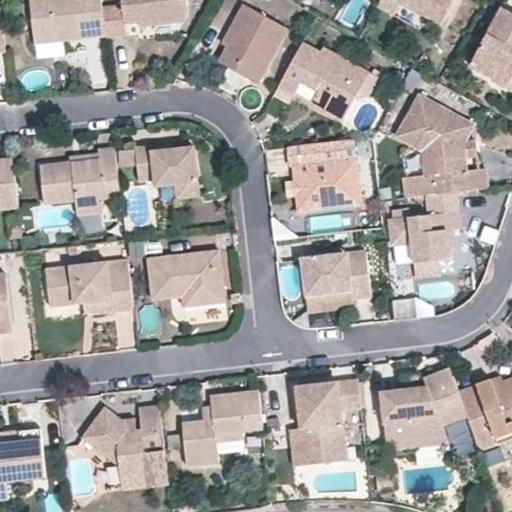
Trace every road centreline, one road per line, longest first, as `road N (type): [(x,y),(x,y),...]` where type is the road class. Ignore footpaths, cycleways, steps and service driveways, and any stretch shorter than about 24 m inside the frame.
road 1 (residential): [(267,353),(244,159),(232,130),(204,109),(175,104),(0,124)]
road 2 (residential): [(511,257),(487,310),(459,328),(267,353)]
road 3 (residential): [(267,353),(0,384)]
